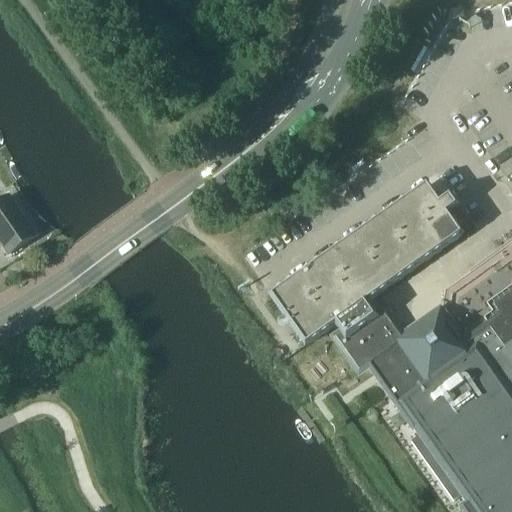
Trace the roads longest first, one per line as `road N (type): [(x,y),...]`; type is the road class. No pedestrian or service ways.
road 1 (secondary): [(0,326),(73,282),(279,126)]
road 2 (secondary): [(279,126),(346,61),(370,0)]
road 3 (secondary): [(333,0),(279,126)]
